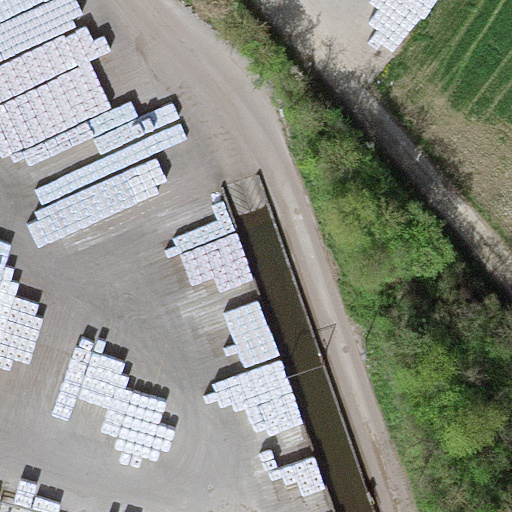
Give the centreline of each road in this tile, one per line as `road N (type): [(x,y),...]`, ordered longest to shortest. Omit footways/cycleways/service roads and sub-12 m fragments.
road 1 (unknown): [(187,0),(297,238),(390,511)]
road 2 (track): [(511,274),(271,0)]
